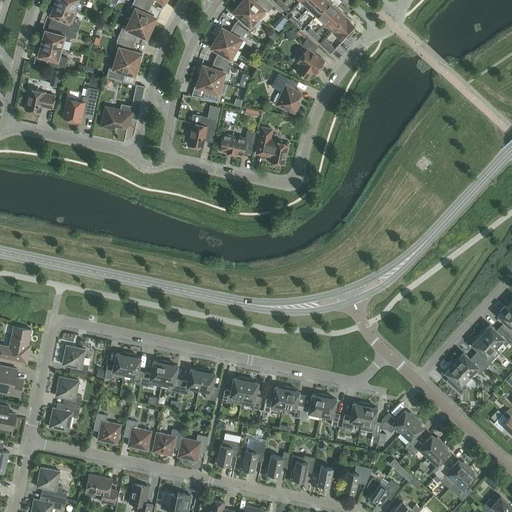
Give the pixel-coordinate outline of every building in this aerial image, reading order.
[(54,0),(54,2),(74,10),(77,2),(82,4),(83,0),(54,0)] [(134,8),(130,18),(151,27),(155,17),(157,18),(157,17),(147,13),(151,5),(142,0),(133,0),(131,7),(134,8)] [(240,3),(257,17),(264,10),(267,12),(273,5),(268,0),(254,0),(239,0),(241,1),(240,3)] [(314,0),(308,7),(316,15),(329,1),(328,0),(314,0)] [(324,22),(338,7),(333,2),(332,3),(329,1),(316,15),(324,22)] [(77,11),(74,10),(54,2),(53,6),(50,5),(47,14),(60,19),(58,25),(69,29),(70,29),(77,32),(81,21),(74,18),(77,11)] [(240,17),(234,24),(245,32),(248,34),(253,28),(250,25),(257,17),(240,3),(233,11),(232,9),(231,10),(240,17)] [(283,3),(280,6),(285,11),(288,7),(283,3)] [(338,7),(324,22),(332,29),(345,15),(342,13),(343,12),(338,7)] [(282,15),(277,20),(283,26),(288,20),(282,15)] [(293,23),(297,20),(292,15),(288,18),(293,23)] [(345,15),(332,29),(340,37),(344,33),(346,35),(347,36),(353,29),(353,28),(352,29),(350,27),(353,23),(345,15)] [(118,36),(134,42),(138,33),(148,38),(152,30),(150,29),(151,27),(130,18),(126,27),(122,25),(118,36)] [(318,29),(321,21),(313,18),(310,26),(318,29)] [(297,20),(293,23),(299,28),(302,24),(297,20)] [(245,32),(234,24),(229,31),(220,26),(215,34),(217,35),(216,37),(236,48),(245,32)] [(42,38),(41,42),(61,48),(63,40),(69,41),(70,36),(75,38),(77,32),(70,29),(69,29),(58,25),(56,32),(42,28),(40,37),(42,38)] [(311,36),(315,32),(310,27),(306,31),(311,36)] [(293,29),(285,32),(287,38),(295,35),(293,29)] [(315,32),(311,36),(317,40),(320,37),(315,32)] [(118,47),(116,57),(137,64),(140,54),(142,54),(142,53),(132,50),(134,42),(118,36),(115,46),(118,47)] [(313,53),(318,46),(307,36),(301,45),(306,49),(297,61),(301,64),(296,71),(307,78),(312,71),(315,73),(324,60),(313,53)] [(227,64),(236,48),(216,37),(211,46),(209,45),(209,46),(218,51),(214,59),(227,64)] [(324,38),(319,43),(331,53),(335,49),(324,38)] [(59,56),(61,48),(41,42),(40,46),(37,46),(35,55),(49,58),(47,65),(64,68),(67,58),(59,56)] [(137,65),(137,64),(116,57),(113,67),(109,66),(106,77),(123,81),(125,72),(136,75),(139,66),(137,65)] [(227,64),(214,59),(211,67),(201,64),(198,73),(200,73),(199,75),(221,82),(224,72),(228,74),(230,65),(227,64)] [(79,64),(77,71),(84,73),(85,66),(79,64)] [(86,66),(84,73),(92,74),(94,67),(86,66)] [(290,79),(278,73),(271,86),(282,91),(275,104),(286,109),(287,108),(294,112),(299,103),(296,101),(301,92),(287,85),(290,79)] [(221,82),(199,75),(196,85),(194,85),(205,89),(202,97),(219,101),(222,93),(218,92),(221,82)] [(88,85),(100,87),(101,80),(90,78),(88,85)] [(140,105),(144,86),(136,84),(132,103),(140,105)] [(86,97),(83,96),(82,101),(67,98),(63,117),(68,118),(67,120),(69,122),(73,123),(75,122),(75,120),(80,121),(81,114),(92,116),(98,89),(88,87),(86,97)] [(44,91),(29,88),(25,109),(40,113),(42,104),(45,105),(45,106),(52,107),(55,95),(44,93),(44,91)] [(114,122),(129,125),(132,106),(121,103),(120,109),(105,106),(101,125),(113,128),(114,122)] [(246,108),(245,114),(258,117),(259,111),(246,108)] [(199,124),(191,122),(187,143),(203,147),(206,131),(213,132),(216,119),(200,115),(199,124)] [(262,127),(256,153),(270,156),(269,161),(283,164),(286,151),(287,150),(288,147),(287,146),(288,144),(280,142),(280,140),(270,138),(272,129),(262,127)] [(254,132),(247,131),(245,138),(223,133),(219,149),(227,151),(227,152),(234,153),(235,153),(242,154),(245,141),(252,143),(254,132)] [(511,336),(511,310),(506,305),(497,315),(506,323),(502,327),(511,336)] [(511,336),(502,327),(498,332),(489,324),(480,334),(495,348),(501,341),(505,345),(509,342),(510,344),(511,341),(511,336)] [(0,344),(0,356),(28,362),(32,344),(28,343),(31,329),(14,326),(9,346),(0,344)] [(495,348),(480,334),(471,343),(479,351),(475,356),(486,366),(494,358),(489,354),(495,348)] [(82,363),(85,349),(66,345),(62,364),(72,366),(71,372),(86,375),(88,365),(82,363)] [(120,353),(116,352),(113,366),(107,364),(104,377),(111,378),(112,374),(123,376),(124,373),(129,353),(123,351),(120,353)] [(486,366),(475,356),(471,360),(463,352),(454,362),(469,376),(475,370),(479,374),(486,366)] [(135,354),(129,353),(124,373),(131,374),(131,382),(141,384),(144,372),(137,371),(140,358),(136,357),(135,354)] [(144,372),(141,384),(148,386),(148,384),(160,386),(166,360),(160,359),(157,361),(153,360),(150,373),(144,372)] [(178,392),(179,390),(181,380),(174,378),(177,365),(173,365),(172,362),(166,360),(160,386),(168,388),(168,390),(178,392)] [(463,382),(469,376),(454,362),(445,372),(453,380),(449,384),(460,394),(467,386),(463,382)] [(15,380),(15,378),(17,369),(0,364),(0,391),(19,396),(22,382),(15,380)] [(181,380),(179,390),(178,392),(189,394),(192,387),(198,389),(203,368),(197,367),(194,369),(190,368),(187,381),(181,380)] [(209,370),(203,368),(198,389),(205,390),(205,398),(215,400),(218,388),(212,386),(214,373),(211,372),(209,370)] [(65,403),(79,406),(81,396),(76,395),(79,380),(59,376),(55,395),(66,398),(65,403)] [(230,395),(242,398),(246,377),(240,376),(237,378),(233,377),(231,390),(224,389),(221,401),(228,403),(230,395)] [(246,377),(242,398),(240,404),(252,406),(252,408),(259,409),(261,397),(255,395),(258,382),(254,381),(252,379),(246,377)] [(281,406),(283,406),(287,386),(281,385),(278,387),(275,386),(272,399),(265,398),(263,410),(269,411),(270,410),(280,412),(281,406)] [(293,387),(287,386),(283,406),(295,409),(293,416),(300,418),(302,405),(296,404),(299,391),(295,390),(293,387)] [(308,412),(320,414),(324,394),(318,393),(315,394),(312,394),(309,407),(302,405),(300,418),(306,419),(308,412)] [(330,395),(324,394),(320,414),(332,417),(330,424),(337,426),(340,413),(333,412),(336,399),(332,398),(330,395)] [(156,403),(157,397),(149,395),(147,401),(156,403)] [(355,421),(361,423),(365,403),(359,401),(357,403),(353,402),(350,415),(344,414),(341,426),(352,429),(355,421)] [(9,413),(10,406),(0,403),(0,427),(12,430),(15,414),(9,413)] [(77,417),(79,406),(65,403),(63,409),(53,407),(48,426),(68,431),(71,416),(77,417)] [(378,434),(380,427),(381,422),(374,421),(377,407),(373,407),(371,404),(365,403),(361,423),(373,425),(372,433),(378,434)] [(493,423),(501,430),(504,428),(511,435),(511,408),(510,406),(502,414),(493,423)] [(396,427),(401,431),(415,416),(411,412),(407,412),(404,410),(395,419),(388,413),(381,420),(381,422),(380,427),(387,429),(390,432),(396,427)] [(107,415),(96,413),(93,427),(99,429),(97,439),(116,443),(121,424),(106,421),(107,415)] [(405,445),(409,450),(418,440),(413,436),(423,426),(420,424),(420,420),(415,416),(401,431),(410,440),(405,445)] [(124,434),(130,435),(127,446),(147,450),(151,430),(136,427),(137,421),(127,419),(124,434)] [(174,444),(179,445),(181,437),(182,431),(172,429),(171,434),(156,431),(152,451),(171,455),(174,444)] [(196,440),(181,437),(179,445),(177,456),(196,460),(199,450),(205,451),(208,436),(197,434),(196,440)] [(409,450),(414,454),(419,448),(428,456),(442,441),(438,437),(434,437),(431,434),(422,444),(418,440),(409,450)] [(210,463),(227,467),(230,453),(237,454),(239,442),(223,438),(222,444),(220,444),(218,454),(216,454),(214,463),(210,463)] [(446,445),(442,441),(428,456),(437,465),(432,470),(436,474),(445,465),(440,461),(449,451),(447,449),(446,445)] [(235,468),(253,472),(256,458),(262,459),(265,444),(254,442),(252,448),(250,448),(248,448),(247,449),(245,449),(243,459),(241,459),(239,469),(235,468)] [(0,472),(4,473),(9,451),(0,449),(0,472)] [(260,474),(278,477),(281,463),(287,465),(289,452),(283,451),(282,457),(270,454),(268,465),(266,464),(264,474),(260,473),(260,474)] [(285,478),(285,479),(303,483),(306,468),(312,470),(315,457),(304,455),(303,456),(292,454),(290,463),(294,464),(293,470),(291,470),(289,479),(285,478)] [(455,481),(469,466),(464,462),(461,462),(458,459),(449,469),(445,465),(436,474),(441,479),(439,480),(448,488),(455,481)] [(310,484),(328,488),(331,474),(337,475),(340,463),(333,461),(332,467),(321,465),(318,475),(317,475),(315,485),(310,484)] [(336,489),(354,494),(357,480),(366,482),(372,468),(356,464),(354,472),(347,470),(344,481),(343,480),(340,490),(336,489)] [(473,470),(469,466),(455,481),(464,489),(458,495),(463,499),(472,490),(467,486),(476,476),(473,473),(473,470)] [(65,498),(66,492),(61,491),(62,487),(57,486),(60,471),(40,467),(36,486),(47,488),(45,494),(65,498)] [(111,478),(89,473),(83,498),(88,499),(93,496),(93,493),(102,495),(100,501),(114,503),(117,489),(109,488),(111,478)] [(390,479),(386,486),(372,477),(366,486),(372,490),(367,498),(363,495),(363,496),(378,506),(386,494),(391,497),(399,485),(390,479)] [(129,502),(137,504),(138,506),(137,511),(150,511),(152,503),(145,502),(148,486),(133,483),(129,502)] [(173,511),(174,511),(186,511),(190,495),(177,492),(176,494),(164,492),(162,501),(160,502),(164,509),(166,508),(173,509),(173,511)] [(65,498),(45,494),(44,500),(33,498),(30,511),(50,511),(52,507),(60,509),(61,504),(64,505),(66,498),(65,498)] [(484,508),(489,511),(497,511),(511,511),(511,506),(500,496),(494,502),(490,498),(482,506),(484,508)] [(223,508),(224,502),(211,499),(207,511),(233,511),(234,510),(223,508)] [(384,511),(383,511),(416,511),(420,508),(415,504),(411,508),(402,500),(395,508),(394,507),(388,511),(384,511)]
